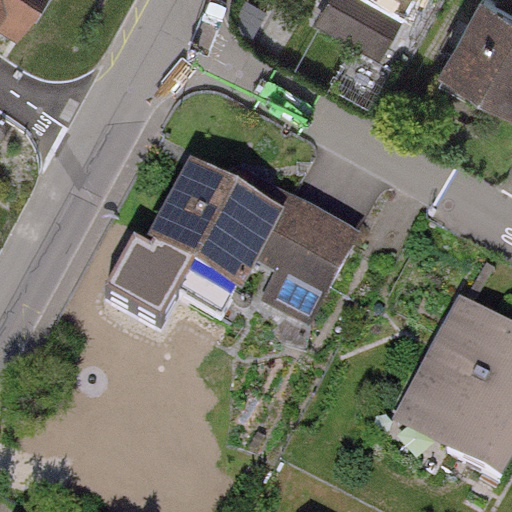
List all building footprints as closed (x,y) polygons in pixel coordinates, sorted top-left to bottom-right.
[(0,0),(0,20),(17,32),(36,0),(0,0)] [(332,0),(321,22),(382,55),(412,0),(332,0)] [(481,0),(443,70),(511,108),(511,0),(501,0),(499,4),(491,0),(481,0)] [(153,261),(235,307),(242,294),(311,332),(361,244),(236,175),(224,196),(197,182),(153,261)] [(399,424),(505,483),(511,469),(511,336),(462,309),(399,424)]
